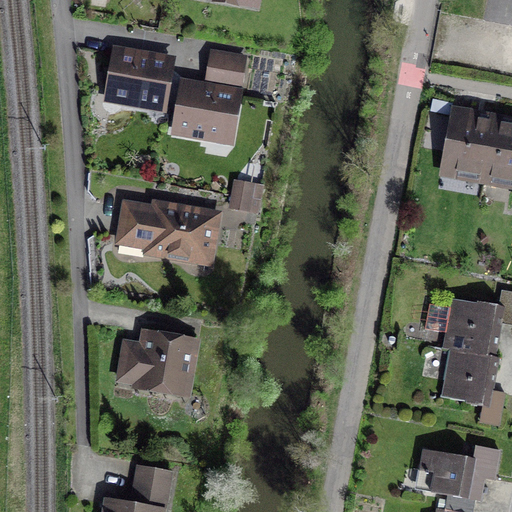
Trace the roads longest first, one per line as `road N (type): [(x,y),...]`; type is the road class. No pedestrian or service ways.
road 1 (residential): [(330,511),(427,0)]
road 2 (residential): [(60,0),(83,445)]
